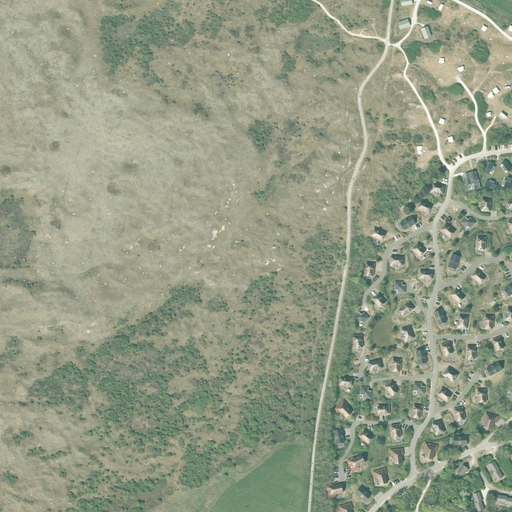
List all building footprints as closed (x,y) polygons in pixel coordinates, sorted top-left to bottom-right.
[(411,27),(408,20),(398,23),(401,30),(411,27)] [(428,27),(421,30),(425,40),(432,37),(428,27)] [(505,160),(501,162),(508,171),(511,169),(505,160)] [(489,164),(484,175),(488,177),(494,167),(489,164)] [(469,173),(466,173),(468,183),(468,184),(468,185),(479,182),(479,179),(478,180),(476,171),(469,173)] [(511,179),(506,177),(503,188),(508,190),(511,179)] [(496,186),(486,182),(485,187),(494,190),(496,186)] [(439,193),(443,194),(444,186),(433,184),(431,191),(435,192),(439,192),(439,193)] [(482,207),(482,210),(490,211),(491,200),(483,199),(482,201),(482,203),(483,203),(483,207),(482,207)] [(431,207),(431,206),(420,201),(417,209),(428,213),(429,213),(431,207)] [(400,223),(404,230),(415,224),(411,217),(400,223)] [(468,227),(469,228),(475,223),(471,218),(468,220),(466,217),(460,222),(466,228),(468,227)] [(445,224),(440,230),(449,238),(455,232),(445,224)] [(374,229),(370,236),(381,241),(385,234),(374,229)] [(484,250),(485,250),(485,238),(477,237),(477,249),(478,249),(478,250),(480,250),(481,250),(484,250)] [(424,252),(425,251),(417,244),(412,249),(419,257),(420,256),(420,257),(422,255),(423,254),(425,252),(424,252)] [(460,257),(452,255),(448,267),(456,270),(460,257)] [(399,265),(402,265),(403,257),(391,257),(391,265),(394,265),(394,264),(399,265)] [(372,276),(373,276),(374,264),(366,263),(365,275),(366,276),(368,276),(369,277),(369,276),(372,277),(372,276)] [(476,270),(471,276),(480,284),(485,278),(476,270)] [(420,271),(419,279),(431,280),(432,272),(420,271)] [(397,290),(397,293),(405,293),(405,285),(402,285),(402,282),(395,282),(395,290),(397,290)] [(464,298),(456,289),(450,295),(458,304),(459,303),(461,301),(461,302),(462,301),(464,299),(464,298)] [(384,303),(385,303),(379,294),(372,299),(379,308),(379,307),(380,308),(382,306),(383,305),(385,304),(384,303)] [(403,316),(404,316),(413,309),(409,303),(399,310),(400,310),(399,311),(401,313),(401,314),(403,316)] [(441,310),(434,313),(439,325),(446,322),(441,310)] [(361,322),(363,323),(369,318),(364,313),(361,315),(359,313),(354,318),(360,323),(361,322)] [(459,324),(458,327),(466,328),(468,317),(460,316),(459,319),(460,320),(459,324)] [(493,317),(485,316),(484,328),(493,329),(493,317)] [(404,337),(406,341),(413,338),(409,327),(402,330),(403,333),(404,333),(405,337),(404,337)] [(362,347),(363,347),(361,335),(353,337),(355,348),(356,348),(356,349),(358,348),(360,348),(362,348),(362,347)] [(503,348),(504,348),(500,337),(492,340),(496,351),(497,350),(497,351),(500,350),(501,349),(503,348)] [(452,353),(453,353),(449,343),(441,346),(445,356),(446,355),(446,356),(449,355),(450,355),(452,354),(452,353)] [(474,359),(475,359),(475,347),(467,347),(467,359),(468,359),(471,359),(472,359),(474,359)] [(416,352),(419,364),(426,363),(424,350),(416,352)] [(401,360),(393,359),(392,371),(400,372),(401,360)] [(378,369),(382,368),(380,360),(369,363),(370,371),(374,370),(374,369),(378,368),(378,369)] [(502,370),(498,363),(487,369),(491,376),(502,370)] [(453,381),(458,375),(448,368),(444,375),(447,377),(447,376),(450,379),(453,381)] [(340,377),(339,385),(351,387),(352,379),(340,377)] [(391,382),(385,387),(392,396),(398,392),(391,382)] [(416,391),(416,394),(424,394),(425,387),(421,387),(421,383),(414,383),(414,391),(416,391)] [(363,395),(362,397),(370,398),(371,391),(368,391),(368,387),(361,387),(360,395),(363,395)] [(442,388),(437,394),(447,402),(451,395),(442,388)] [(485,390),(477,390),(478,403),(486,402),(485,390)] [(348,405),(343,400),(335,409),(339,413),(341,412),(346,418),(352,412),(346,406),(348,405)] [(422,406),(414,405),(412,417),(420,418),(422,406)] [(378,414),(389,414),(389,406),(378,406),(378,407),(377,407),(378,410),(377,410),(378,411),(378,414)] [(464,419),(465,419),(462,408),(454,410),(457,421),(458,421),(458,422),(461,421),(462,421),(464,420),(464,419)] [(496,423),(498,416),(486,413),(484,419),(486,420),(484,428),(491,430),(494,422),(496,423)] [(435,431),(436,435),(444,432),(440,421),(433,424),(434,427),(436,431),(435,431)] [(399,425),(391,426),(393,438),(394,438),(400,437),(401,437),(399,425)] [(341,430),(334,431),(336,444),(344,442),(341,430)] [(364,430),(359,436),(368,444),(373,438),(364,430)] [(454,437),(454,445),(467,445),(467,437),(454,437)] [(436,452),(437,445),(425,443),(424,450),(426,450),(425,458),(433,459),(434,451),(436,452)] [(403,455),(403,448),(391,450),(391,456),(393,456),(394,464),(402,463),(401,455),(403,455)] [(353,457),(347,460),(353,471),(359,468),(358,466),(365,463),(362,456),(354,459),(353,457)] [(494,473),(498,470),(499,469),(494,462),(489,465),(494,473)] [(463,465),(457,472),(462,476),(466,471),(467,472),(469,470),(463,465)] [(387,474),(385,468),(373,472),(375,478),(377,477),(380,485),(387,483),(385,475),(387,474)] [(498,470),(494,473),(493,473),(498,481),(503,477),(498,470)] [(333,484),(327,486),(329,498),(336,496),(335,494),(343,492),(341,485),(333,486),(333,484)] [(361,487),(356,493),(365,502),(371,496),(361,487)] [(476,503),(481,501),(482,501),(479,493),(473,495),(476,503)] [(484,510),(481,501),(476,503),(475,504),(478,511),(484,510)] [(351,511),(351,510),(352,509),(351,503),(339,507),(340,511),(351,511)]
